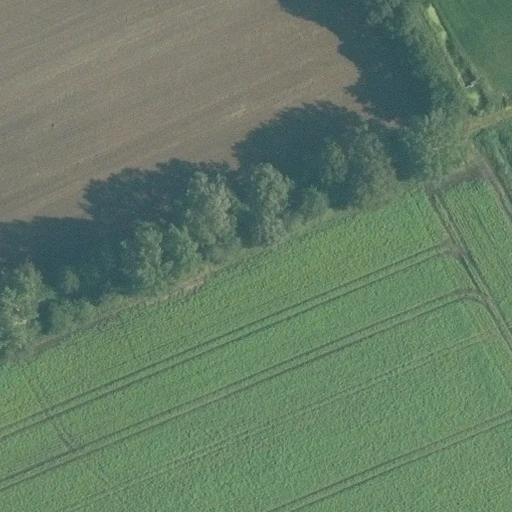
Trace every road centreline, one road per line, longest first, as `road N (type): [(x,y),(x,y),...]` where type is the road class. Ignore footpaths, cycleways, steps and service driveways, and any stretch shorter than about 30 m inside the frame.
road 1 (track): [(0,332),(511,115)]
road 2 (track): [(468,133),(395,0)]
